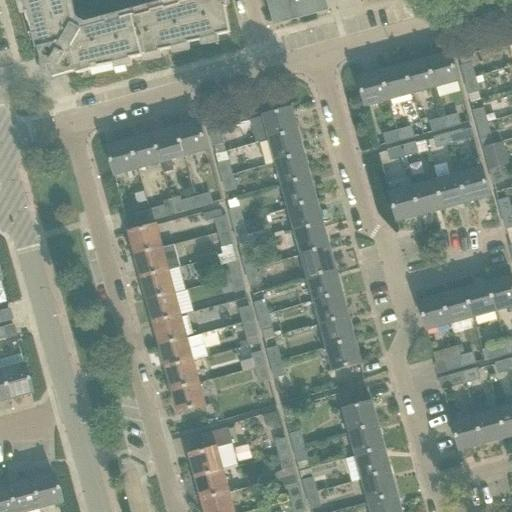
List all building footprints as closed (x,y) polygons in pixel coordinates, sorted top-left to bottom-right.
[(23,0),(24,0),(27,12),(26,12),(31,28),(35,27),(37,34),(32,35),(36,50),(38,49),(41,59),(44,72),(46,73),(52,76),(52,77),(65,74),(66,74),(76,71),(76,74),(91,69),(90,65),(97,64),(98,68),(114,64),(114,63),(125,60),(143,57),(143,55),(154,52),(172,49),(172,48),(183,44),(201,41),(201,40),(212,36),(230,33),(225,7),(227,7),(225,0),(188,0),(178,3),(179,4),(165,8),(164,7),(149,11),(150,12),(136,16),(135,14),(120,19),(121,20),(107,24),(107,22),(81,29),(73,24),(66,0),(23,0)] [(266,0),(273,24),(328,9),(325,0),(266,0)] [(436,88),(459,81),(451,53),(428,59),(436,88)] [(412,94),(436,88),(428,59),(404,66),(412,94)] [(474,77),(470,64),(470,63),(459,66),(463,80),(474,77)] [(389,101),(412,94),(404,66),(381,72),(389,101)] [(365,107),(389,101),(381,72),(357,78),(365,107)] [(477,85),(483,83),(481,75),(474,77),(463,80),(467,96),(468,96),(470,103),(479,101),(477,93),(479,93),(477,85)] [(269,139),(298,131),(292,108),(263,116),(269,139)] [(475,125),(486,122),(483,109),(472,112),(475,125)] [(447,130),(460,127),(457,115),(444,118),(447,130)] [(431,134),(447,130),(444,118),(428,122),(431,134)] [(185,156),(208,150),(200,122),(177,128),(185,156)] [(481,149),(493,146),(486,122),(475,125),(481,149)] [(411,127),(397,131),(400,142),(414,138),(411,127)] [(171,160),(185,156),(177,128),(153,134),(161,163),(164,174),(174,171),(171,160)] [(211,148),(225,144),(221,128),(207,132),(211,148)] [(276,162),(304,154),(298,131),(269,139),(276,162)] [(385,147),(400,142),(397,131),(382,135),(385,147)] [(452,146),(464,142),(461,131),(448,134),(452,146)] [(138,169),(161,163),(153,134),(130,141),(138,169)] [(435,150),(452,146),(448,134),(432,138),(435,150)] [(114,176),(138,169),(130,141),(107,147),(114,176)] [(405,159),(427,153),(424,141),(401,147),(405,159)] [(499,168),(509,165),(503,143),(493,146),(481,149),(487,171),(499,168)] [(389,163),(405,159),(401,147),(386,151),(389,163)] [(282,185),(311,178),(304,154),(276,162),(282,185)] [(219,178),(232,174),(228,162),(216,165),(219,178)] [(467,203),(490,197),(483,168),(459,175),(467,203)] [(491,186),(503,183),(499,168),(487,171),(491,186)] [(224,194),(236,190),(232,174),(219,178),(224,194)] [(444,210),(467,203),(459,175),(436,181),(444,210)] [(288,209),(317,201),(311,178),(282,185),(288,209)] [(420,216),(444,210),(436,181),(412,187),(420,216)] [(397,222),(420,216),(412,187),(389,194),(397,222)] [(199,208),(213,205),(209,193),(196,197),(199,208)] [(175,215),(199,208),(196,197),(181,201),(180,198),(171,200),(175,215)] [(511,203),(509,205),(508,199),(498,202),(502,215),(511,212),(511,213),(511,212),(511,203)] [(152,221),(175,215),(171,200),(161,203),(162,206),(149,210),(152,221)] [(295,232),(323,224),(317,201),(288,209),(295,232)] [(231,224),(242,221),(239,208),(227,211),(231,224)] [(126,229),(152,221),(149,210),(123,217),(126,229)] [(226,217),(223,217),(221,210),(203,214),(205,223),(214,221),(217,233),(229,230),(226,217)] [(511,214),(511,213),(511,212),(502,215),(508,237),(511,236),(511,214)] [(242,221),(231,224),(235,240),(247,237),(258,234),(262,233),(259,223),(244,227),(242,221)] [(301,255),(330,248),(323,224),(295,232),(301,255)] [(135,255),(163,248),(157,225),(129,233),(135,255)] [(232,246),(233,245),(229,230),(217,233),(223,254),(233,252),(232,246)] [(141,278),(179,268),(174,246),(163,249),(163,248),(135,255),(141,278)] [(308,279),(336,271),(330,248),(301,255),(308,279)] [(236,262),(234,253),(233,252),(223,254),(218,256),(221,266),(226,265),(230,278),(241,275),(238,262),(236,262)] [(244,271),(256,268),(253,254),(241,257),(244,271)] [(169,271),(179,268),(141,278),(148,301),(175,293),(169,271)] [(260,284),(260,282),(256,268),(244,271),(248,287),(260,284)] [(314,302),(342,294),(336,271),(308,279),(314,302)] [(234,294),(246,291),(241,275),(230,278),(234,294)] [(497,311),(511,307),(511,276),(489,283),(497,311)] [(473,318),(497,311),(489,283),(465,289),(473,318)] [(450,324),(473,318),(465,289),(442,296),(450,324)] [(154,323),(181,316),(175,293),(148,301),(154,323)] [(320,325),(349,317),(342,294),(314,302),(320,325)] [(426,331),(450,324),(442,296),(418,302),(426,331)] [(256,318),(269,314),(265,301),(253,304),(256,318)] [(250,308),(238,311),(242,324),(254,321),(250,308)] [(8,309),(0,311),(0,322),(11,319),(8,309)] [(261,333),(273,330),(269,314),(256,318),(261,333)] [(160,346),(188,338),(181,316),(154,323),(160,346)] [(327,348),(355,341),(349,317),(320,325),(327,348)] [(246,339),(258,336),(254,321),(242,324),(246,339)] [(0,328),(0,339),(15,335),(12,325),(0,328)] [(166,369),(194,361),(188,338),(160,346),(166,369)] [(333,371),(362,364),(355,341),(327,348),(333,371)] [(484,363),(509,356),(505,343),(481,350),(484,363)] [(269,364),(282,361),(278,347),(265,350),(269,364)] [(462,367),(460,357),(457,347),(438,352),(441,362),(435,364),(438,374),(462,367)] [(254,369),(265,366),(261,352),(250,355),(254,369)] [(462,367),(476,363),(473,354),(460,357),(462,367)] [(22,365),(20,356),(0,361),(0,373),(7,399),(31,393),(23,364),(22,365)] [(497,375),(511,370),(511,368),(510,360),(494,363),(497,375)] [(172,391),(200,384),(194,361),(166,369),(172,391)] [(277,393),(290,389),(282,361),(269,364),(277,393)] [(258,384),(269,381),(265,366),(254,369),(258,384)] [(466,383),(480,379),(477,369),(463,373),(466,383)] [(442,389),(466,383),(463,373),(439,379),(442,389)] [(178,414),(206,406),(200,384),(172,391),(178,414)] [(348,433),(378,425),(372,402),(341,410),(348,433)] [(506,438),(511,436),(511,406),(498,410),(506,438)] [(483,445),(506,438),(498,410),(475,416),(483,445)] [(277,413),(264,416),(266,425),(274,430),(281,428),(277,413)] [(459,451),(483,445),(475,416),(451,423),(459,451)] [(354,456),(384,448),(378,425),(348,433),(354,456)] [(205,451),(190,455),(196,477),(222,470),(238,466),(232,445),(228,430),(228,429),(221,431),(201,436),(205,451)] [(292,449),(304,445),(301,432),(288,435),(292,449)] [(277,455),(289,452),(285,439),(274,442),(277,455)] [(296,464),(309,460),(304,445),(292,449),(296,464)] [(354,456),(344,459),(351,482),(361,480),(391,471),(384,448),(354,456)] [(275,480),(295,475),(289,452),(277,455),(281,469),(274,477),(275,480)] [(222,470),(196,477),(202,500),(228,493),(222,470)] [(367,503),(397,495),(391,471),(361,480),(367,503)] [(37,509),(60,502),(53,474),(29,480),(37,509)] [(289,501),(301,497),(295,475),(275,480),(275,482),(285,487),(289,501)] [(305,495),(317,492),(313,478),(301,481),(305,495)] [(12,511),(25,511),(37,509),(29,480),(6,487),(12,511)] [(0,511),(12,511),(6,487),(0,488),(0,511)] [(309,510),(321,507),(317,492),(305,495),(309,510)] [(228,493),(202,500),(205,511),(233,511),(228,495),(228,493)] [(369,511),(401,511),(397,495),(367,503),(369,511)] [(305,511),(301,497),(289,501),(292,511),(305,511)]
